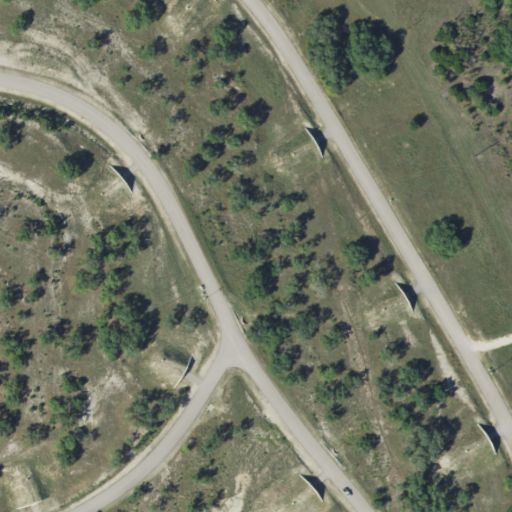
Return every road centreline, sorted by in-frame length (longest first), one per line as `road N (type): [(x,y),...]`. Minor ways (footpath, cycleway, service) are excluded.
road 1 (residential): [(0,81),(78,107),(117,135),(157,182),(251,365),(364,511)]
road 2 (residential): [(511,433),(282,31),(254,0)]
road 3 (residential): [(83,511),(152,460),(233,334)]
